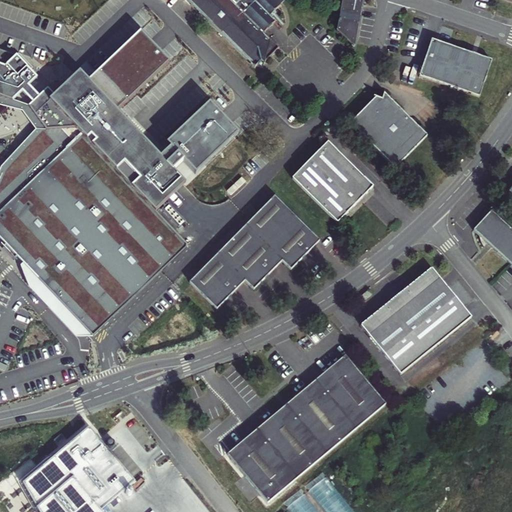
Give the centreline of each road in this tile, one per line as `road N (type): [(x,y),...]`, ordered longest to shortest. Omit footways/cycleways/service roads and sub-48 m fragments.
road 1 (residential): [(3,418),(249,339),(336,292),(428,220)]
road 2 (residential): [(386,0),(368,66),(299,135),(283,129),(152,0)]
road 3 (residential): [(428,220),(511,323)]
road 4 (residential): [(428,220),(511,120)]
